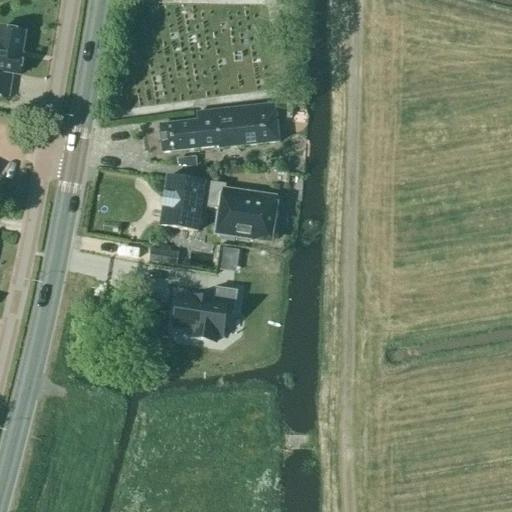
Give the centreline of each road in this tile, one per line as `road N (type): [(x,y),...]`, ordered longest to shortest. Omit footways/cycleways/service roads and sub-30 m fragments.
road 1 (track): [(350,511),(357,0)]
road 2 (primary): [(0,490),(73,161)]
road 3 (unclassified): [(43,155),(0,361)]
road 4 (primary): [(73,161),(101,0)]
road 5 (unclassified): [(70,0),(43,155)]
